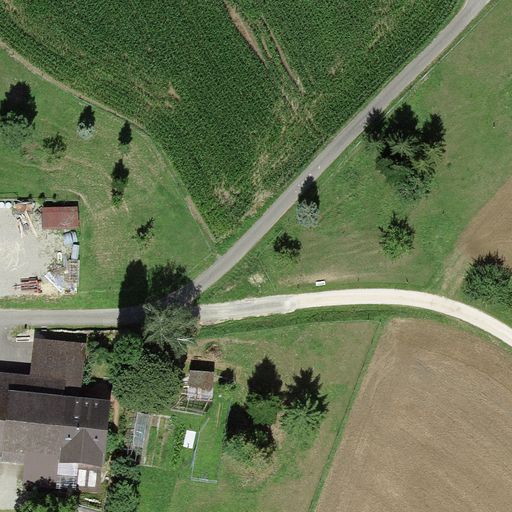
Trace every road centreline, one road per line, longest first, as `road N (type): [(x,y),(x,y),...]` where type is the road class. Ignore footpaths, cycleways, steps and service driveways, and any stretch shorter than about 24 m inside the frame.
road 1 (track): [(148,319),(216,268),(478,0)]
road 2 (track): [(148,319),(318,302),(488,305),(511,330)]
road 3 (unclassified): [(0,317),(148,319)]
